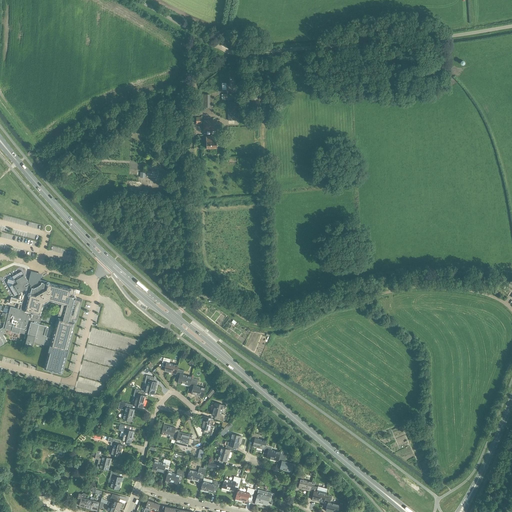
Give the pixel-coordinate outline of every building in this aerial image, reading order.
[(257,92),(245,93),(245,109),(258,108),(257,92)] [(228,121),(239,121),(238,102),(228,102),(228,121)] [(204,130),(217,130),(217,120),(204,120),(204,130)] [(207,149),(208,148),(217,148),(217,136),(207,137),(207,149)] [(155,178),(155,174),(160,174),(160,165),(149,165),(148,178),(155,178)] [(17,309),(11,307),(9,314),(7,313),(6,314),(5,317),(5,318),(3,327),(0,329),(0,345),(7,342),(3,335),(5,329),(12,330),(11,331),(19,334),(20,332),(26,334),(28,334),(25,345),(32,347),(33,343),(41,346),(42,344),(44,345),(47,336),(49,328),(46,328),(47,327),(39,325),(39,323),(40,323),(45,306),(44,306),(45,304),(48,302),(61,305),(58,315),(58,317),(44,370),(61,375),(73,334),(72,333),(75,323),(72,323),(73,321),(76,322),(78,315),(81,306),(82,300),(76,298),(75,295),(74,295),(76,289),(73,289),(50,283),(50,282),(47,282),(41,280),(40,282),(33,286),(31,286),(32,284),(31,283),(29,282),(28,282),(25,276),(25,277),(21,271),(8,279),(7,283),(15,296),(19,294),(17,299),(11,297),(10,301),(19,304),(17,309)] [(31,271),(28,282),(29,282),(31,283),(32,284),(31,286),(33,286),(40,282),(41,280),(41,278),(42,274),(37,272),(31,271)] [(176,374),(177,369),(178,366),(170,364),(171,359),(164,357),(161,366),(165,367),(164,371),(176,374)] [(190,386),(191,381),(192,378),(183,375),(184,371),(177,369),(176,374),(175,378),(179,379),(178,382),(190,386)] [(154,395),(158,382),(159,378),(146,375),(144,382),(148,383),(146,392),(154,395)] [(191,381),(190,386),(189,389),(192,390),(191,394),(203,397),(206,389),(197,387),(198,383),(191,381)] [(143,408),(146,396),(143,395),(144,392),(135,390),(134,396),(137,397),(135,406),(143,408)] [(132,422),(135,410),(131,409),(132,405),(120,403),(119,408),(126,410),(124,420),(132,422)] [(224,415),(221,414),(224,405),(215,403),(212,414),(217,416),(216,419),(223,421),(224,415)] [(212,435),(214,428),(211,427),(213,419),(204,416),(201,428),(207,429),(206,433),(212,435)] [(131,443),(134,431),(132,431),(133,427),(129,426),(120,424),(119,427),(123,428),(121,435),(125,436),(123,441),(131,443)] [(173,437),(175,428),(163,425),(161,434),(173,437)] [(217,430),(212,434),(217,440),(222,436),(217,430)] [(188,444),(190,435),(178,431),(176,440),(188,444)] [(244,436),(230,433),(233,434),(231,443),(226,442),(225,448),(233,450),(234,447),(239,448),(242,436),(244,437),(244,436)] [(266,441),(258,439),(259,434),(252,433),(250,442),(253,443),(253,446),(264,449),(265,445),(267,438),(267,437),(266,441)] [(120,457),(123,445),(120,444),(121,440),(109,437),(108,441),(112,442),(111,445),(114,446),(112,455),(120,457)] [(392,449),(410,461),(415,460),(417,457),(424,455),(426,453),(425,450),(414,453),(411,441),(404,443),(402,447),(395,449),(394,444),(392,445),(391,446),(392,449)] [(280,453),(271,450),(272,447),(265,445),(263,453),(267,454),(266,458),(278,461),(279,456),(279,457),(281,449),(280,453)] [(228,461),(230,450),(219,447),(223,448),(220,459),(228,461)] [(109,470),(112,459),(108,458),(109,454),(97,451),(96,458),(99,459),(97,467),(109,470)] [(293,464),(285,462),(288,453),(280,451),(277,465),(280,466),(280,469),(291,472),(291,474),(295,460),(294,460),(293,464)] [(169,469),(171,460),(164,459),(163,463),(154,461),(152,470),(163,473),(165,468),(169,469)] [(203,478),(206,469),(203,468),(199,467),(198,472),(189,469),(187,478),(199,482),(200,477),(203,478)] [(182,482),(185,471),(178,469),(176,475),(167,472),(165,480),(177,484),(178,481),(182,482)] [(120,490),(123,478),(119,476),(120,473),(112,471),(109,481),(113,482),(111,488),(120,490)] [(312,482),(303,480),(305,475),(297,473),(295,483),(299,484),(298,487),(310,490),(311,486),(313,479),(312,479),(312,482)] [(238,488),(241,478),(234,476),(233,482),(224,480),(225,476),(221,490),(222,488),(233,491),(234,486),(238,488)] [(217,489),(219,482),(219,481),(216,481),(213,480),(211,484),(202,481),(200,489),(212,493),(213,488),(217,489)] [(323,502),(325,495),(326,491),(326,490),(325,494),(317,492),(318,488),(311,486),(309,495),(312,496),(312,499),(315,500),(323,502)] [(252,500),(255,489),(248,487),(246,494),(237,491),(235,501),(236,499),(247,502),(248,499),(252,500)] [(274,493),(259,489),(259,490),(258,490),(254,504),(255,504),(255,502),(267,505),(268,501),(271,502),(274,493)] [(85,507),(87,499),(83,498),(84,495),(79,494),(77,500),(80,501),(79,505),(85,507)] [(108,504),(119,509),(122,503),(118,502),(120,496),(112,494),(110,499),(114,500),(112,503),(109,501),(108,504)] [(325,495),(323,502),(322,506),(326,507),(325,510),(332,511),(337,511),(340,502),(340,501),(339,506),(330,503),(332,496),(325,495)] [(91,509),(93,500),(87,499),(85,507),(91,509)] [(93,500),(91,509),(97,510),(99,502),(93,500)] [(150,511),(151,510),(154,502),(148,500),(145,508),(148,509),(147,511),(150,511)] [(160,511),(161,510),(158,509),(160,504),(154,502),(151,510),(155,511),(160,511)]
